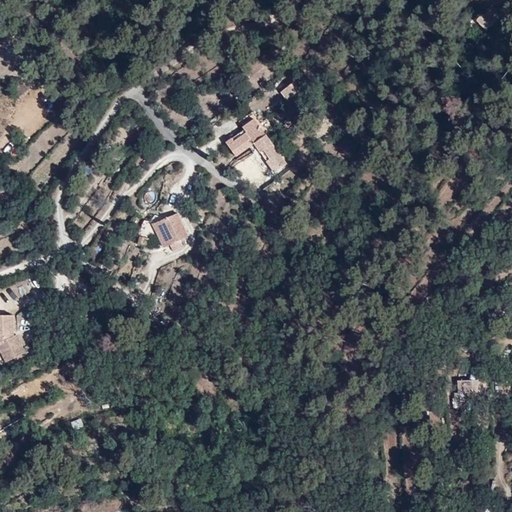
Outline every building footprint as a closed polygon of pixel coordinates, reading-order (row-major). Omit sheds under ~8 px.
[(461,15),(471,26),(486,13),(476,2),(461,15)] [(0,81),(2,84),(21,73),(17,67),(0,77),(0,81)] [(280,91),(286,101),(300,92),(294,82),(280,91)] [(281,99),(276,90),(263,97),(268,107),(281,99)] [(203,141),(212,158),(230,147),(247,180),(260,171),(244,141),(248,138),(245,133),(239,136),(231,122),(220,128),(222,131),(203,141)] [(132,224),(142,238),(147,246),(162,236),(148,213),(132,224)] [(135,244),(142,238),(132,224),(125,229),(135,244)] [(14,315),(0,314),(0,354),(3,362),(25,352),(17,336),(14,334),(14,315)] [(70,423),(74,431),(85,427),(81,418),(70,423)]
